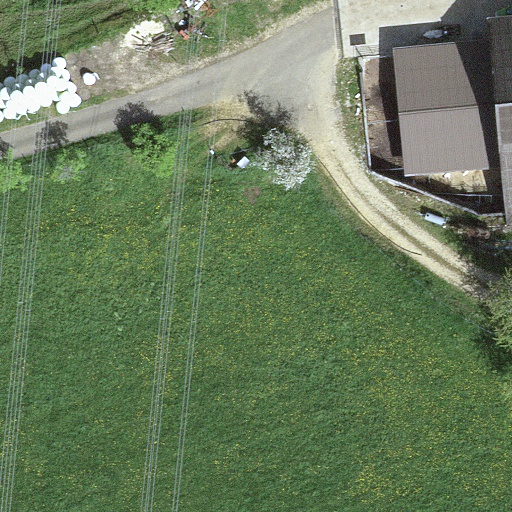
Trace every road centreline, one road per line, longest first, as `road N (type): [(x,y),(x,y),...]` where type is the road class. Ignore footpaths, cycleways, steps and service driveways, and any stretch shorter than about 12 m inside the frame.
road 1 (unclassified): [(0,149),(268,59),(379,9),(425,0)]
road 2 (track): [(268,59),(283,98),(343,175),(425,250),(511,295)]
